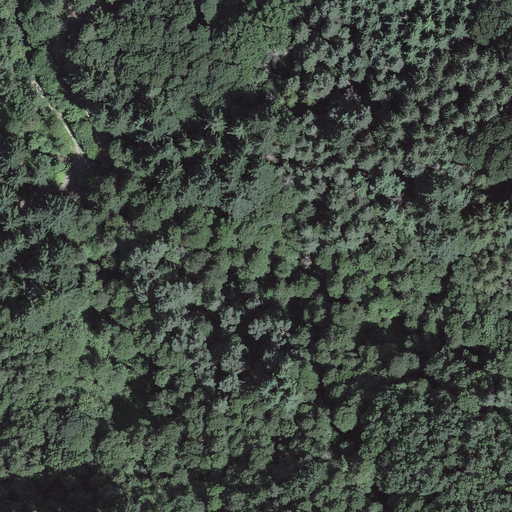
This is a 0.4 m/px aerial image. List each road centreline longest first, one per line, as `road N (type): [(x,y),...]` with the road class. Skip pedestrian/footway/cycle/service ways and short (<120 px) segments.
road 1 (track): [(116,0),(80,16),(59,37),(59,62),(106,165),(96,184),(64,192)]
road 2 (track): [(64,192),(79,150),(28,75),(17,0)]
